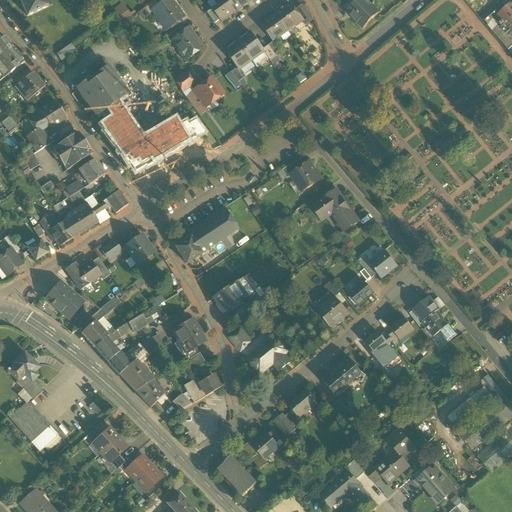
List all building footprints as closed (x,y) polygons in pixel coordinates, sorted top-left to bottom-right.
[(19,0),(27,16),(48,6),(44,0),(19,0)] [(153,12),(166,30),(183,18),(170,0),(166,0),(159,5),(152,11),(153,12)] [(227,16),(233,12),(224,0),(214,0),(214,1),(217,5),(212,9),(219,20),(222,23),(228,19),(227,16)] [(224,0),(233,12),(240,7),(241,9),(248,5),(245,0),(244,0),(224,0)] [(350,0),(341,9),(346,13),(355,3),(352,0),(350,0)] [(350,17),(362,29),(379,13),(371,6),(369,8),(360,0),(358,0),(355,3),(346,13),(350,17)] [(144,9),(149,15),(153,12),(152,11),(159,5),(156,1),(144,9)] [(494,19),(506,33),(511,27),(511,2),(501,13),(498,15),(494,19)] [(131,16),(122,3),(114,9),(123,22),(131,16)] [(290,4),(275,15),(287,32),(288,32),(287,30),(293,25),(294,27),(302,22),(302,21),(295,11),(290,4)] [(494,6),(492,8),(498,15),(501,13),(494,6)] [(302,22),(304,24),(310,20),(301,7),(295,11),(302,21),(302,22)] [(494,19),(498,15),(492,8),(481,18),(487,25),(494,19)] [(149,15),(144,9),(138,13),(142,20),(149,15)] [(207,13),(214,24),(219,20),(212,9),(207,13)] [(287,33),(287,32),(275,15),(261,25),(274,42),(281,37),(281,36),(280,35),(285,31),(287,33)] [(506,33),(494,19),(487,25),(501,42),(509,36),(506,33)] [(297,31),(294,27),(293,25),(287,30),(288,32),(287,32),(291,36),(297,31)] [(166,38),(170,43),(172,42),(172,41),(184,32),(181,27),(166,38)] [(181,56),(185,62),(196,54),(195,53),(202,48),(193,34),(191,36),(187,30),(184,32),(172,41),(172,42),(182,55),(181,56)] [(287,33),(281,36),(281,37),(284,41),(291,36),(287,32),(287,33)] [(238,41),(238,42),(251,60),(263,52),(264,51),(263,50),(259,44),(259,43),(256,39),(255,39),(250,33),(242,39),(243,39),(239,42),(238,41)] [(0,57),(11,49),(13,47),(3,35),(0,37),(0,57)] [(511,45),(511,39),(509,36),(501,42),(508,50),(511,45)] [(240,69),(251,60),(238,42),(238,43),(234,46),(234,45),(226,51),(230,56),(229,58),(232,62),(234,62),(238,68),(239,69),(240,69)] [(274,42),(269,45),(263,50),(264,51),(263,52),(268,58),(270,62),(277,57),(282,53),(274,42)] [(71,44),(56,55),(61,61),(69,56),(68,55),(76,50),(71,44)] [(0,81),(23,64),(11,49),(0,57),(0,81)] [(263,52),(251,60),(256,67),(268,58),(263,52)] [(277,57),(270,62),(274,66),(280,62),(277,57)] [(256,67),(251,60),(240,69),(244,76),(256,67)] [(97,117),(99,116),(101,114),(118,102),(126,96),(126,97),(128,96),(108,67),(94,77),(95,78),(92,80),(91,79),(90,80),(77,89),(88,104),(89,103),(93,108),(95,106),(96,109),(95,110),(93,111),(97,117)] [(231,72),(238,82),(245,78),(245,77),(244,76),(240,69),(239,69),(238,68),(231,72)] [(238,82),(231,72),(225,77),(234,89),(241,85),(238,82)] [(21,95),(27,102),(44,87),(33,73),(16,86),(22,94),(21,95)] [(72,82),(77,89),(90,80),(85,73),(72,82)] [(174,81),(182,93),(191,87),(194,85),(186,73),(174,81)] [(302,73),(293,79),(298,85),(307,79),(302,73)] [(194,91),(204,105),(222,93),(211,78),(194,91)] [(17,97),(21,95),(22,94),(16,86),(11,90),(17,97)] [(204,105),(194,91),(191,87),(182,93),(198,115),(206,109),(204,105)] [(54,101),(39,111),(42,117),(43,116),(50,127),(53,124),(55,126),(67,119),(54,101)] [(142,138),(118,102),(101,114),(107,122),(100,127),(133,176),(197,139),(196,138),(204,133),(195,121),(188,125),(186,122),(179,126),(175,120),(142,138)] [(42,132),(50,127),(43,116),(42,117),(39,111),(27,120),(35,132),(40,129),(42,132)] [(1,123),(9,133),(18,125),(11,116),(1,123)] [(27,137),(32,145),(45,136),(42,132),(40,129),(35,132),(27,137)] [(53,150),(67,171),(92,155),(78,134),(53,150)] [(50,145),(45,136),(32,145),(37,153),(50,145)] [(20,156),(23,161),(33,155),(30,150),(20,156)] [(23,161),(29,172),(40,165),(34,155),(23,161)] [(80,173),(89,186),(105,175),(95,160),(78,171),(80,173)] [(281,171),(286,179),(291,176),(291,175),(301,169),(296,161),(281,171)] [(298,180),(305,190),(321,180),(316,171),(315,172),(309,164),(301,169),(291,175),(291,176),(294,181),(295,182),(298,180)] [(282,182),(286,179),(281,171),(277,174),(282,182)] [(78,183),(66,191),(70,197),(79,192),(89,186),(80,173),(74,176),(78,183)] [(298,180),(295,182),(301,192),(305,190),(298,180)] [(296,196),(301,192),(295,182),(294,181),(289,185),(296,196)] [(40,189),(43,194),(53,187),(50,182),(40,189)] [(112,208),(116,213),(128,205),(118,191),(107,199),(112,208)] [(333,215),(344,232),(355,225),(358,223),(336,191),(323,200),(312,208),(321,221),(331,215),(333,215)] [(80,194),(79,192),(70,197),(68,198),(70,201),(80,194)] [(70,201),(75,209),(85,203),(84,201),(80,194),(70,201)] [(92,195),(84,201),(85,203),(88,207),(90,211),(99,206),(92,195)] [(312,208),(323,200),(319,195),(299,208),(303,214),(312,208)] [(247,197),(243,200),(247,206),(252,204),(247,197)] [(112,208),(107,199),(103,202),(103,203),(107,208),(109,210),(112,208)] [(53,207),(59,217),(65,212),(60,203),(53,207)] [(88,207),(85,203),(75,209),(66,215),(69,219),(88,207)] [(90,211),(94,217),(104,210),(107,208),(103,203),(99,206),(90,211)] [(90,211),(88,207),(69,219),(79,235),(98,223),(94,217),(90,211)] [(256,207),(250,211),(254,217),(260,213),(256,207)] [(190,238),(201,254),(237,229),(224,208),(197,225),(201,230),(190,238)] [(94,217),(98,223),(100,226),(110,219),(104,210),(94,217)] [(74,238),(79,235),(69,219),(66,215),(63,221),(64,222),(74,238)] [(47,234),(49,232),(57,227),(50,217),(41,223),(47,234)] [(64,222),(57,227),(49,232),(59,247),(74,238),(64,222)] [(187,232),(190,238),(201,230),(197,225),(187,232)] [(355,225),(344,232),(341,235),(344,240),(358,230),(355,225)] [(33,229),(39,238),(44,235),(38,226),(33,229)] [(4,240),(15,254),(19,251),(9,236),(4,240)] [(137,264),(137,265),(154,253),(148,245),(147,245),(140,237),(125,248),(132,257),(137,264)] [(175,248),(186,264),(201,255),(201,254),(190,238),(175,248)] [(349,239),(344,243),(349,250),(355,246),(349,239)] [(26,248),(34,262),(49,254),(44,246),(43,246),(40,240),(26,248)] [(102,249),(109,260),(121,252),(113,241),(102,249)] [(0,266),(0,267),(7,276),(23,265),(11,249),(0,256),(0,266)] [(375,260),(384,252),(381,249),(373,256),(375,260)] [(376,275),(381,280),(388,275),(386,273),(395,267),(396,268),(396,267),(384,252),(375,260),(369,265),(368,265),(376,275)] [(130,269),(137,264),(132,257),(125,262),(130,269)] [(318,264),(323,268),(328,260),(322,257),(318,264)] [(100,277),(102,281),(110,275),(98,258),(91,263),(98,274),(100,277)] [(360,273),(367,282),(376,275),(368,265),(369,265),(363,258),(358,262),(364,269),(360,273)] [(65,270),(80,291),(90,284),(87,281),(98,274),(91,263),(90,261),(79,269),(75,263),(65,270)] [(112,264),(106,268),(111,274),(116,270),(112,264)] [(145,284),(146,285),(161,274),(155,267),(142,277),(141,278),(145,284)] [(386,273),(388,275),(396,268),(395,267),(386,273)] [(90,284),(100,277),(98,274),(87,281),(90,284)] [(141,278),(133,284),(138,290),(145,284),(141,278)] [(222,312),(225,313),(241,302),(249,296),(239,281),(215,298),(219,304),(219,307),(222,312)] [(343,289),(348,295),(349,294),(354,290),(357,288),(352,281),(343,289)] [(329,292),(333,298),(335,297),(339,293),(330,282),(324,286),(329,292)] [(348,295),(358,307),(373,294),(363,283),(357,288),(354,290),(356,293),(351,297),(349,294),(348,295)] [(51,304),(69,320),(83,303),(61,284),(48,298),(53,302),(51,304)] [(35,286),(27,295),(36,303),(44,295),(35,286)] [(241,302),(245,308),(259,299),(260,298),(255,291),(249,296),(241,302)] [(316,311),(331,330),(349,315),(342,305),(335,297),(333,298),(329,292),(317,302),(322,307),(316,311)] [(339,293),(335,297),(342,305),(346,302),(339,293)] [(95,322),(97,323),(103,318),(105,316),(120,303),(115,298),(100,310),(91,317),(77,329),(81,333),(95,322)] [(432,303),(438,311),(444,306),(438,298),(432,303)] [(409,314),(418,326),(422,324),(422,323),(437,312),(438,311),(432,303),(429,299),(409,314)] [(157,306),(154,308),(160,318),(163,315),(157,306)] [(154,308),(142,315),(148,325),(160,318),(154,308)] [(422,324),(433,338),(439,333),(447,327),(440,318),(441,317),(437,312),(422,323),(422,324)] [(133,333),(148,325),(142,315),(128,324),(133,333)] [(106,334),(113,329),(103,318),(97,323),(106,334)] [(398,338),(400,340),(399,339),(404,335),(405,336),(407,335),(413,330),(404,318),(391,328),(391,329),(398,338)] [(188,353),(188,354),(196,348),(205,343),(200,336),(202,335),(193,320),(173,333),(178,342),(180,341),(188,353)] [(81,333),(94,348),(106,337),(108,336),(106,334),(97,323),(95,322),(81,333)] [(128,324),(123,326),(128,333),(129,336),(133,333),(128,324)] [(445,340),(447,343),(457,336),(449,325),(447,327),(439,333),(445,340)] [(128,333),(123,326),(115,331),(108,336),(106,337),(111,343),(128,333)] [(229,339),(240,352),(245,349),(246,350),(248,348),(247,347),(252,343),(241,329),(229,339)] [(386,333),(393,342),(398,338),(391,329),(386,333)] [(275,337),(273,334),(271,333),(268,334),(267,337),(267,340),(269,342),(257,351),(259,352),(248,361),(247,360),(246,360),(259,376),(273,365),(276,368),(279,365),(282,369),(290,363),(285,356),(289,352),(276,336),(275,337)] [(374,353),(376,355),(388,346),(393,342),(386,333),(381,337),(378,333),(366,343),(374,353)] [(439,333),(433,338),(439,345),(445,340),(439,333)] [(400,340),(403,345),(410,339),(407,335),(405,336),(404,335),(399,339),(400,340)] [(149,353),(149,354),(156,350),(162,346),(160,341),(157,336),(143,343),(146,348),(149,353)] [(111,343),(106,337),(94,348),(107,363),(119,353),(111,343)] [(398,358),(388,346),(376,355),(374,353),(372,354),(380,364),(387,358),(391,363),(398,358)] [(131,353),(138,362),(145,356),(138,347),(131,353)] [(184,355),(188,361),(199,354),(200,354),(196,348),(188,354),(188,353),(184,355)] [(257,351),(247,360),(248,361),(259,352),(257,351)] [(124,359),(119,353),(107,363),(108,363),(118,375),(119,375),(135,361),(137,363),(138,362),(131,353),(124,359)] [(13,365),(14,366),(28,379),(29,378),(32,381),(33,381),(37,377),(34,374),(39,369),(33,362),(35,360),(29,355),(27,357),(24,354),(20,358),(19,357),(16,357),(13,360),(13,363),(14,364),(13,365)] [(188,361),(194,372),(206,365),(199,354),(188,361)] [(321,379),(336,398),(351,385),(350,383),(361,374),(347,358),(340,363),(342,366),(330,376),(327,374),(321,379)] [(154,381),(137,363),(135,361),(119,375),(136,392),(152,382),(154,381)] [(8,372),(24,389),(32,381),(29,378),(28,379),(14,366),(8,372)] [(213,376),(199,384),(196,379),(184,387),(187,393),(183,395),(188,400),(191,399),(194,404),(206,397),(220,389),(213,376)] [(476,456),(490,474),(511,456),(511,405),(504,395),(488,376),(479,383),(484,389),(492,399),(495,403),(457,433),(472,452),(500,428),(504,433),(476,456)] [(23,390),(31,399),(41,390),(33,381),(32,381),(24,389),(23,390)] [(164,395),(152,382),(136,392),(151,408),(164,395)] [(448,419),(456,429),(492,399),(484,389),(448,419)] [(28,402),(31,399),(23,390),(17,396),(25,404),(28,402)] [(43,392),(41,390),(31,399),(33,401),(43,392)] [(288,406),(299,419),(309,410),(310,412),(311,411),(309,409),(315,404),(317,406),(318,406),(306,391),(288,406)] [(172,402),(180,411),(192,404),(188,400),(183,395),(182,394),(172,402)] [(326,406),(336,418),(346,409),(336,398),(326,406)] [(32,442),(50,426),(33,409),(28,402),(25,404),(10,418),(32,442)] [(93,402),(89,406),(96,415),(101,411),(93,402)] [(405,420),(412,429),(435,413),(428,404),(405,420)] [(279,418),(291,433),(295,430),(282,415),(279,418)] [(273,422),(286,437),(291,433),(279,418),(273,422)] [(31,443),(40,452),(44,448),(58,436),(50,426),(32,442),(31,443)] [(85,438),(92,445),(94,444),(93,443),(101,436),(95,429),(85,438)] [(94,444),(102,453),(118,438),(110,429),(101,436),(93,443),(94,444)] [(268,434),(276,444),(280,441),(280,440),(281,440),(272,430),(268,434)] [(381,477),(387,485),(409,467),(402,459),(414,448),(401,432),(387,442),(397,454),(385,463),(384,461),(375,469),(374,469),(381,477)] [(268,434),(252,447),(258,454),(264,461),(264,460),(262,458),(271,451),(273,453),(279,448),(276,444),(268,434)] [(61,440),(58,436),(44,448),(48,452),(61,440)] [(127,448),(118,438),(102,453),(110,462),(111,463),(119,455),(127,448)] [(242,448),(251,460),(258,454),(252,447),(249,442),(242,448)] [(94,444),(92,445),(88,449),(97,458),(102,453),(94,444)] [(262,458),(264,460),(273,453),(271,451),(262,458)] [(235,454),(230,458),(242,471),(247,466),(235,454)] [(264,461),(258,454),(251,460),(260,470),(267,464),(264,460),(264,461)] [(125,463),(119,455),(111,463),(110,462),(109,464),(111,466),(116,471),(120,467),(125,473),(127,470),(134,464),(129,459),(125,463)] [(127,470),(137,481),(152,466),(148,461),(146,461),(142,456),(134,464),(127,470)] [(256,485),(242,471),(230,458),(217,470),(243,497),(256,485)] [(356,480),(364,473),(354,461),(346,468),(349,472),(356,480)] [(111,475),(116,471),(111,466),(106,470),(111,475)] [(157,472),(152,466),(137,481),(146,491),(146,492),(153,485),(161,478),(157,474),(157,472)] [(373,466),(364,473),(373,484),(381,477),(374,469),(375,469),(373,466)] [(413,476),(417,482),(428,472),(424,467),(413,476)] [(430,496),(438,505),(454,491),(436,470),(430,474),(422,482),(432,494),(430,496)] [(347,494),(359,508),(370,499),(355,481),(356,480),(349,472),(320,496),(331,508),(341,500),(338,496),(344,491),(347,494)] [(422,482),(430,474),(428,472),(417,482),(419,484),(422,482)] [(140,496),(144,493),(146,491),(137,481),(131,486),(140,496)] [(144,493),(148,499),(157,491),(153,485),(146,492),(146,491),(144,493)] [(21,495),(25,500),(35,490),(31,486),(21,495)] [(19,505),(25,511),(52,511),(41,499),(42,498),(35,490),(25,500),(19,505)] [(338,496),(341,500),(347,494),(344,491),(338,496)] [(173,511),(180,511),(189,505),(184,499),(179,493),(179,494),(179,493),(173,498),(171,496),(164,501),(167,504),(173,511)] [(135,502),(139,506),(145,502),(140,497),(135,502)]
